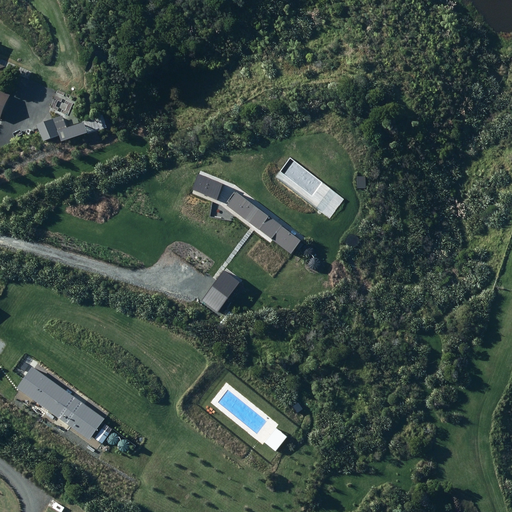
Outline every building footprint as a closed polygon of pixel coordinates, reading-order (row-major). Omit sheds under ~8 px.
[(0,117),(10,94),(0,90),(0,82),(5,71),(0,69),(0,117)] [(53,123),(40,127),(45,141),(59,137),(61,143),(85,135),(82,125),(66,130),(61,114),(51,117),(53,123)] [(301,242),(237,193),(226,207),(290,256),(301,242)] [(18,390),(57,419),(89,441),(104,419),(68,394),(35,370),(39,365),(26,355),(14,371),(26,380),(18,390)] [(132,431),(109,414),(102,424),(125,440),(132,431)]
